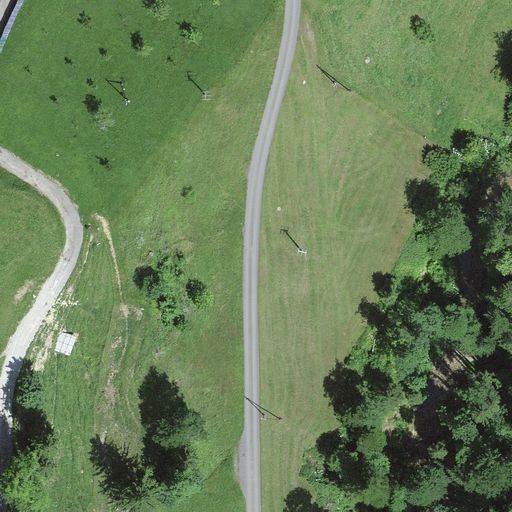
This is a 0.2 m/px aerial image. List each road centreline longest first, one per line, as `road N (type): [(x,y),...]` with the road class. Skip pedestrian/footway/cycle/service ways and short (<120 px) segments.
road 1 (unclassified): [(254,511),(251,236),(258,166),(293,42),(294,0)]
road 2 (track): [(0,159),(57,198),(74,227),(73,255),(9,377),(0,511)]
